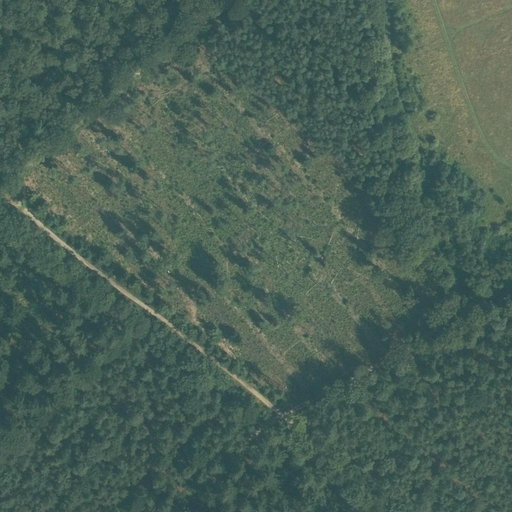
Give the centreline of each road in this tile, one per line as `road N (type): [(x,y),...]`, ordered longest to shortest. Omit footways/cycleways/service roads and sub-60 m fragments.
road 1 (track): [(10,184),(290,410)]
road 2 (unknown): [(458,308),(412,221),(416,165),(384,0)]
road 3 (track): [(431,0),(482,142),(511,179)]
road 4 (track): [(196,24),(78,125)]
road 5 (track): [(402,511),(290,410)]
